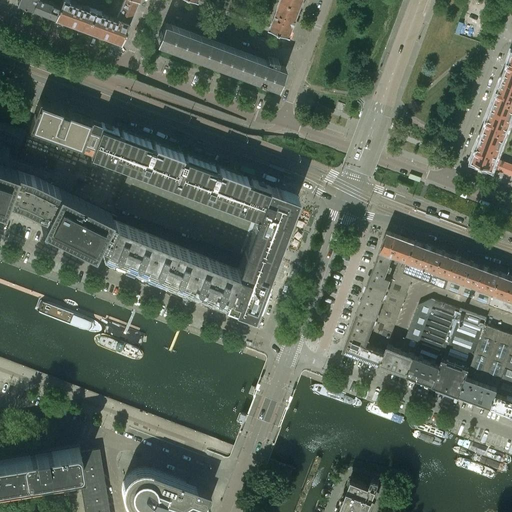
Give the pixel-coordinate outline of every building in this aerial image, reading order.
[(58,6),(43,0),(32,0),(30,7),(54,17),(58,6)] [(70,0),(60,0),(58,6),(54,17),(87,29),(96,9),(87,6),(87,7),(70,1),(70,0)] [(137,0),(123,0),(120,9),(117,17),(129,22),(132,14),(137,0)] [(301,7),(283,0),(280,0),(270,27),(290,35),(301,7)] [(117,20),(102,14),(103,11),(96,9),(87,29),(119,41),(121,40),(129,22),(117,17),(117,18),(117,20)] [(285,67),(163,21),(156,42),(277,87),(285,67)] [(511,52),(503,77),(511,80),(511,52)] [(511,80),(503,77),(493,105),(511,112),(511,80)] [(81,147),(91,119),(39,99),(28,130),(79,148),(81,147)] [(338,102),(336,108),(342,110),(344,104),(338,102)] [(511,114),(511,112),(493,105),(482,134),(502,141),(511,114)] [(28,130),(0,119),(0,161),(31,173),(117,215),(120,207),(121,208),(242,253),(243,253),(257,215),(221,201),(189,189),(157,177),(125,165),(89,152),(79,148),(28,130)] [(117,128),(101,122),(89,152),(125,165),(136,135),(122,130),(120,134),(116,133),(117,128)] [(502,141),(482,134),(472,160),(492,167),(496,157),(502,141)] [(149,140),(136,135),(125,165),(157,177),(168,147),(155,142),(152,146),(148,145),(149,140)] [(181,152),(168,147),(157,177),(189,189),(200,159),(187,154),(185,159),(180,157),(181,152)] [(511,174),(511,170),(511,162),(496,157),(492,167),(511,174)] [(213,164),(200,159),(189,189),(221,201),(233,171),(219,166),(217,171),(212,169),(213,164)] [(117,215),(31,173),(0,161),(0,204),(15,210),(93,248),(98,238),(106,242),(102,253),(103,253),(104,251),(116,220),(121,208),(120,207),(117,215)] [(246,176),(233,171),(221,201),(257,215),(268,184),(252,178),(249,183),(245,181),(246,176)] [(252,313),(269,268),(296,195),(268,184),(257,215),(243,253),(242,253),(241,257),(237,268),(235,268),(223,299),(222,301),(252,313)] [(235,268),(196,252),(116,220),(104,251),(223,299),(235,268)] [(406,264),(415,239),(387,229),(378,254),(406,264)] [(432,283),(444,250),(415,239),(406,264),(403,272),(412,275),(432,283)] [(461,293),(472,261),(444,250),(432,283),(461,293)] [(403,272),(406,264),(378,254),(367,282),(386,289),(405,296),(412,275),(403,272)] [(489,303),(500,271),(472,261),(461,293),(489,303)] [(511,311),(511,275),(500,271),(489,303),(511,311)] [(405,296),(386,289),(367,282),(358,308),(377,315),(395,322),(405,296)] [(408,372),(415,354),(436,299),(432,297),(419,304),(401,348),(396,346),(388,343),(386,349),(381,362),(388,365),(408,372)] [(436,299),(415,354),(408,372),(433,382),(460,308),(436,299)] [(395,322),(377,315),(358,308),(348,335),(386,349),(388,343),(389,340),(389,339),(380,336),(384,328),(392,331),(395,322)] [(486,317),(460,308),(433,382),(458,392),(484,323),(486,317)] [(491,404),(511,348),(511,332),(484,323),(458,392),(491,404)] [(392,331),(384,328),(380,336),(389,339),(392,331)] [(386,349),(348,335),(343,348),(381,362),(386,349)] [(511,348),(491,404),(511,412),(511,348)] [(229,454),(232,444),(224,442),(224,445),(217,443),(215,450),(229,454)] [(82,469),(80,457),(79,451),(80,450),(80,449),(79,443),(0,455),(0,484),(75,471),(78,470),(82,469)] [(100,466),(99,448),(99,446),(80,449),(80,450),(79,451),(80,457),(82,469),(100,466)] [(102,478),(100,466),(82,469),(78,470),(75,471),(77,482),(102,478)] [(204,511),(208,503),(205,501),(209,490),(195,485),(151,468),(144,466),(138,467),(131,470),(126,475),(122,481),(121,488),(122,495),(125,501),(129,506),(135,510),(142,511),(149,510),(156,508),(158,505),(159,506),(161,503),(164,504),(165,501),(178,506),(175,511),(204,511)] [(370,511),(380,487),(351,476),(336,511),(370,511)] [(104,490),(102,478),(77,482),(79,494),(104,490)] [(106,502),(104,490),(79,494),(81,506),(106,502)] [(107,511),(106,502),(81,506),(82,511),(107,511)]
